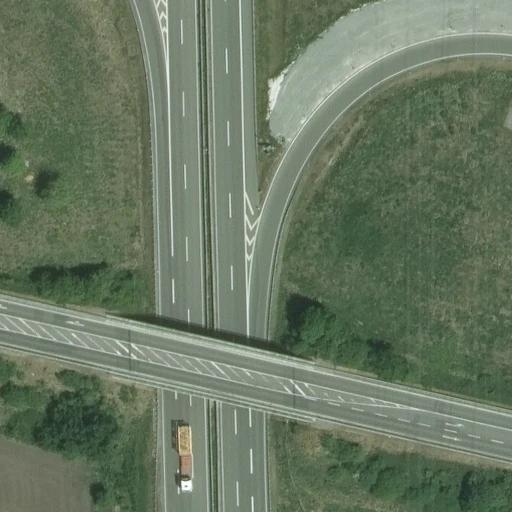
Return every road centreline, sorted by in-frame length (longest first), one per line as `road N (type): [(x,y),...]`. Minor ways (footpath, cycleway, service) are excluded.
road 1 (motorway): [(236,449),(255,430),(269,228),(318,130),(402,63),(442,51),(511,48)]
road 2 (secondary): [(511,442),(0,327)]
road 3 (motorway): [(236,449),(229,0)]
road 4 (motorway): [(143,0),(160,87),(164,256),(184,286)]
road 5 (motorway): [(181,0),(184,286)]
road 6 (motorway): [(184,286),(193,511)]
